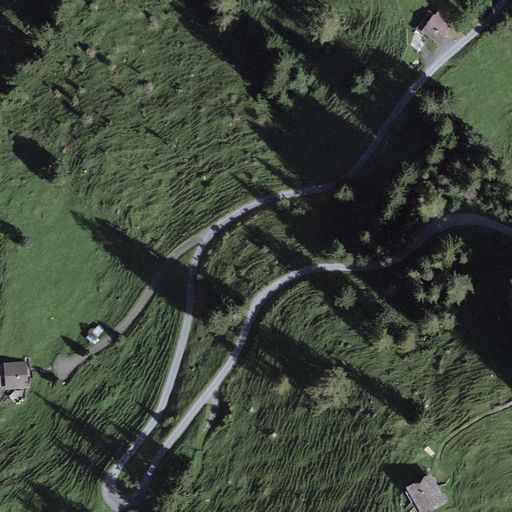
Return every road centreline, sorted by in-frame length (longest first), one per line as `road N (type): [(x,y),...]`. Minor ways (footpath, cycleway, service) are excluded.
road 1 (track): [(511,232),(464,214),(442,220),(389,262),(311,268),(286,279),(255,308),(227,366),(179,426),(138,498),(119,502),(109,489),(161,407),(187,324),(192,270),(207,239),(259,202),(348,175),(430,70),(503,0)]
road 2 (track): [(61,365),(110,339),(169,262),(207,239)]
